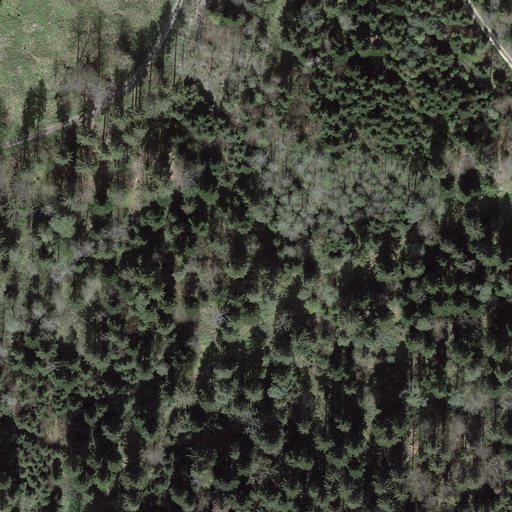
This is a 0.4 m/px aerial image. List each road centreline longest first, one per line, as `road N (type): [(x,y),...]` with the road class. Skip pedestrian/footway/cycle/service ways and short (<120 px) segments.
road 1 (track): [(511,184),(254,321),(87,511)]
road 2 (track): [(181,0),(125,91),(0,146)]
